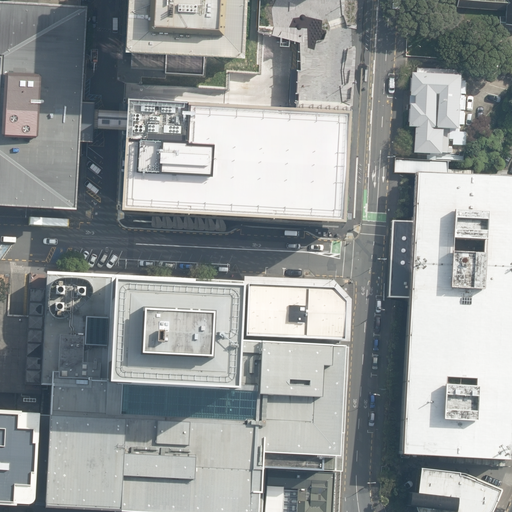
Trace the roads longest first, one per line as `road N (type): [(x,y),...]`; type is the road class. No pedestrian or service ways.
road 1 (unclassified): [(369,260),(0,236)]
road 2 (secondary): [(388,0),(369,260)]
road 3 (secondary): [(369,260),(360,511)]
